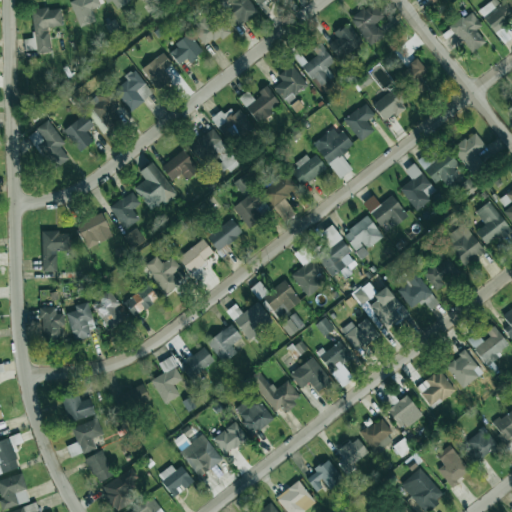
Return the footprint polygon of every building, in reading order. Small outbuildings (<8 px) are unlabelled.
[(95,20),(91,9),(100,6),(97,0),(73,0),(69,2),(79,27),(95,20)] [(103,0),(106,4),(112,0),(117,8),(129,0),(103,0)] [(257,11),(248,0),(214,0),(212,1),(233,29),(257,11)] [(478,10),(494,34),(507,25),(501,16),(508,11),(502,2),(494,8),(490,1),(478,10)] [(383,36),(374,23),(383,18),(372,2),(350,18),(369,45),(383,36)] [(51,51),(48,28),(62,26),(60,7),(30,10),(34,38),(23,39),(25,51),(36,50),(36,53),(51,51)] [(485,42),(476,30),(482,25),(469,11),(449,28),(471,53),(485,42)] [(228,31),(216,15),(208,20),(203,14),(190,24),(207,46),(228,31)] [(337,37),(327,45),(339,59),(362,41),(347,23),(334,34),(337,37)] [(178,65),(186,59),(189,62),(202,52),(189,34),(168,51),(178,65)] [(333,63),(321,43),(311,49),(315,55),(302,63),(317,87),(333,77),(326,67),(333,63)] [(163,69),(171,65),(164,53),(141,67),(155,90),(170,80),(163,69)] [(418,76),(425,73),(420,61),(398,70),(408,96),(424,90),(418,76)] [(283,102),(307,87),(293,65),(277,74),(282,81),(274,86),(283,102)] [(130,112),(153,93),(134,71),(112,89),(130,112)] [(257,122),(280,103),(267,87),(253,98),(247,91),(238,98),(257,122)] [(383,121),(408,106),(396,87),(372,102),(383,121)] [(89,114),(100,131),(124,117),(108,91),(88,104),(93,112),(89,114)] [(374,114),(364,103),(343,120),(360,141),(373,130),(366,121),(374,114)] [(252,128),(238,107),(224,116),(221,110),(211,117),(229,144),(252,128)] [(63,131),(79,151),(93,141),(86,132),(94,125),(84,114),(63,131)] [(68,159),(60,147),(64,144),(47,120),(35,128),(38,133),(31,137),(53,169),(68,159)] [(351,145),(334,125),(314,144),(336,169),(345,162),(339,156),(351,145)] [(188,144),(201,166),(227,151),(214,129),(188,144)] [(469,171),(481,161),(476,154),(485,147),(474,132),(452,149),(469,171)] [(161,167),(172,181),(181,174),(186,180),(199,170),(182,150),(161,167)] [(435,183),(440,178),(447,186),(459,175),(452,168),(457,164),(445,151),(434,162),(426,153),(416,162),(435,183)] [(312,152),(290,171),(303,186),(325,167),(312,152)] [(151,211),(175,193),(152,162),(138,172),(144,180),(133,188),(151,211)] [(399,189),(416,210),(429,201),(421,191),(429,184),(413,163),(404,171),(411,179),(399,189)] [(261,192),(283,221),(294,213),(290,208),(283,213),(277,205),(297,190),(286,174),(261,192)] [(511,189),(498,199),(504,209),(503,210),(511,223),(511,189)] [(270,211),(253,190),(232,208),(249,228),(270,211)] [(139,204),(132,192),(109,206),(123,229),(138,220),(132,209),(139,204)] [(393,225),(407,218),(393,195),(378,204),(373,195),(363,201),(378,227),(390,220),(393,225)] [(487,247),(510,229),(489,201),(475,212),(484,225),(476,231),(487,247)] [(77,222),(85,247),(111,239),(103,214),(77,222)] [(354,251),(364,244),(367,248),(382,237),(368,216),(342,233),(354,251)] [(229,250),(225,246),(242,233),(231,218),(206,237),(221,257),(229,250)] [(485,251),(462,223),(442,240),(465,268),(485,251)] [(329,226),(316,236),(324,245),(313,254),(331,277),(355,257),(329,226)] [(130,249),(144,242),(137,228),(122,236),(130,249)] [(70,231),(41,232),(42,271),(56,271),(56,250),(71,250),(70,231)] [(177,258),(189,273),(214,254),(202,239),(177,258)] [(143,266),(166,294),(178,284),(171,274),(179,267),(171,256),(162,263),(156,256),(143,266)] [(436,289),(457,271),(445,257),(424,275),(436,289)] [(322,270),(313,259),(291,275),(307,297),(321,287),(314,276),(322,270)] [(411,309),(432,293),(416,274),(396,289),(411,309)] [(300,303),(286,280),(262,296),(276,318),(300,303)] [(387,286),(375,294),(368,283),(353,293),(362,306),(368,302),(386,330),(407,315),(387,286)] [(133,317),(159,299),(148,284),(123,302),(133,317)] [(107,330),(123,319),(116,307),(119,305),(110,290),(90,303),(107,330)] [(67,312),(72,340),(90,336),(87,321),(91,320),(88,302),(74,305),(75,311),(67,312)] [(41,307),(41,339),(60,339),(60,327),(63,327),(63,314),(56,314),(56,307),(41,307)] [(511,335),(511,308),(502,316),(509,325),(503,329),(509,337),(511,335)] [(323,336),(334,328),(325,317),(314,325),(323,336)] [(356,351),(378,335),(366,318),(355,326),(351,321),(340,329),(356,351)] [(231,345),(241,338),(231,324),(207,341),(222,363),(236,353),(231,345)] [(476,333),(467,340),(486,365),(509,346),(494,326),(486,332),(489,336),(483,341),(476,333)] [(352,357),(338,340),(318,357),(333,375),(341,386),(348,380),(338,369),(352,357)] [(214,361),(203,347),(179,365),(190,379),(214,361)] [(445,366),(463,388),(482,372),(464,350),(445,366)] [(151,379),(163,404),(179,396),(173,384),(182,380),(171,356),(158,362),(163,374),(151,379)] [(317,392),(330,381),(312,357),(289,374),(300,389),(309,382),(317,392)] [(278,415),(300,398),(287,380),(274,390),(259,370),(250,377),(278,415)] [(455,390),(439,370),(415,387),(431,408),(455,390)] [(149,399),(142,384),(121,394),(127,409),(149,399)] [(95,413),(89,398),(80,402),(77,392),(60,398),(69,423),(95,413)] [(401,430),(422,415),(407,395),(386,409),(401,430)] [(251,433),(272,421),(259,400),(239,412),(251,433)] [(505,443),(511,437),(511,409),(491,424),(505,443)] [(92,439),(103,434),(96,418),(71,429),(77,443),(69,447),(73,457),(96,447),(92,439)] [(393,439),(380,419),(360,432),(373,453),(393,439)] [(212,439),(225,455),(247,437),(234,421),(212,439)] [(460,447),(475,466),(497,448),(481,429),(460,447)] [(179,452),(199,477),(222,459),(201,434),(179,452)] [(0,473),(18,468),(11,446),(22,443),(19,435),(0,440),(0,473)] [(351,443),(348,441),(331,454),(345,472),(369,453),(357,438),(351,443)] [(437,469),(449,486),(469,472),(450,445),(436,455),(443,465),(437,469)] [(113,475),(102,450),(85,458),(96,483),(113,475)] [(324,486),(327,490),(342,480),(328,459),(312,469),(315,473),(306,478),(315,492),(324,486)] [(158,478),(173,497),(193,481),(178,462),(158,478)] [(424,511),(443,497),(420,468),(400,484),(423,511),(424,511)] [(113,511),(135,500),(130,490),(139,485),(131,470),(100,486),(113,511)] [(0,478),(0,502),(1,509),(28,503),(22,474),(0,478)] [(285,511),(302,511),(315,504),(299,480),(275,497),(285,511)] [(155,511),(160,508),(150,495),(128,511),(155,511)] [(256,511),(277,511),(271,502),(256,511)] [(39,511),(36,503),(13,511),(39,511)]
